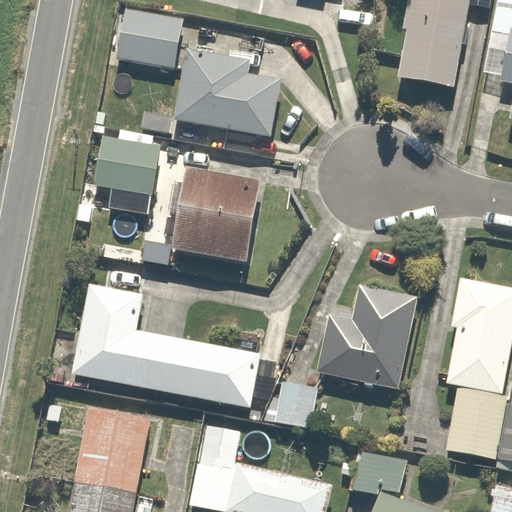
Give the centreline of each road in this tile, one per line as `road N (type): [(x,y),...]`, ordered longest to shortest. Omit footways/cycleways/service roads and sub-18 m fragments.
road 1 (residential): [(0,323),(59,0)]
road 2 (residential): [(358,180),(511,207)]
